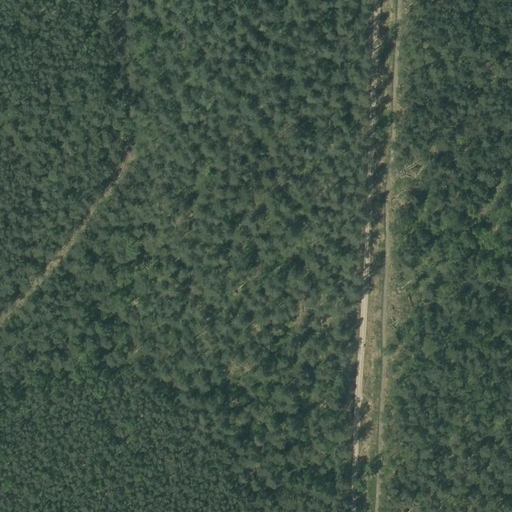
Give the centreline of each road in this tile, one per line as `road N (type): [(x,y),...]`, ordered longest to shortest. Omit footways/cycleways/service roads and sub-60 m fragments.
road 1 (unknown): [(415,0),(391,511)]
road 2 (track): [(355,511),(376,0)]
